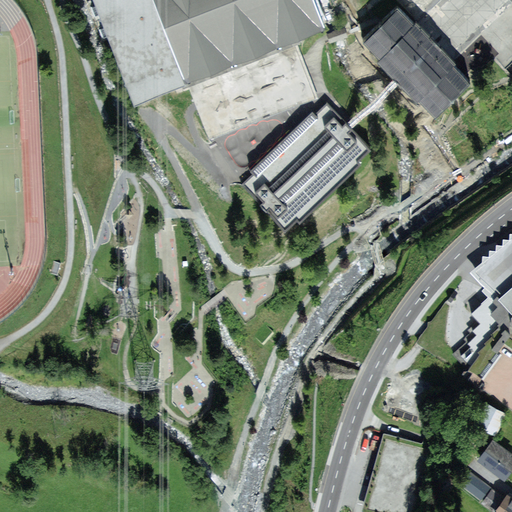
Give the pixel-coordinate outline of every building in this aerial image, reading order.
[(93,0),(135,105),(187,85),(295,42),(327,30),(315,0),(93,0)] [(382,26),(366,42),(400,77),(437,114),(472,80),(454,62),(404,12),(401,8),(382,26)] [(318,97),(295,42),(187,85),(208,142),(318,97)] [(350,123),(327,99),(324,102),(239,183),(287,234),(376,150),(352,125),(350,123)] [(511,238),(472,272),(486,287),(496,298),(499,301),(511,288),(511,238)] [(451,353),(468,372),(497,330),(500,325),(490,315),(497,307),(492,302),(496,298),(486,287),(482,291),(488,298),(470,314),(479,324),(466,335),(462,339),(465,341),(451,353)] [(511,314),(511,288),(499,301),(511,314)] [(511,314),(499,301),(496,298),(492,302),(497,307),(490,315),(500,325),(497,330),(511,342),(511,314)] [(511,342),(497,330),(468,372),(464,377),(511,411),(511,342)] [(495,435),(505,415),(484,405),(474,425),(495,435)] [(408,439),(382,432),(362,511),(409,511),(427,444),(430,431),(411,426),(408,439)] [(477,461),(503,481),(511,468),(511,458),(510,457),(511,454),(493,440),(477,461)] [(481,501),(491,488),(465,467),(455,480),(481,501)] [(511,511),(511,498),(508,496),(507,498),(493,488),(482,503),(493,511),(511,511)]
